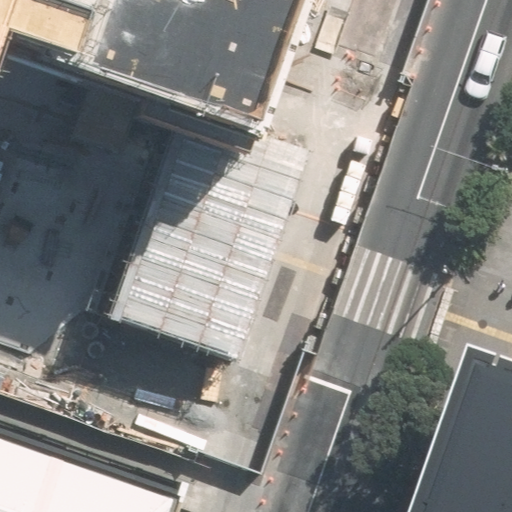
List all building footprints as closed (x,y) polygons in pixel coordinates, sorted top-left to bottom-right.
[(238,0),(0,0),(0,34),(201,105),(238,0)] [(0,285),(79,312),(150,98),(0,48),(0,285)] [(301,156),(174,114),(108,315),(235,356),(301,156)] [(511,511),(511,383),(476,370),(425,511),(511,511)] [(175,511),(184,491),(0,426),(0,511),(175,511)]
